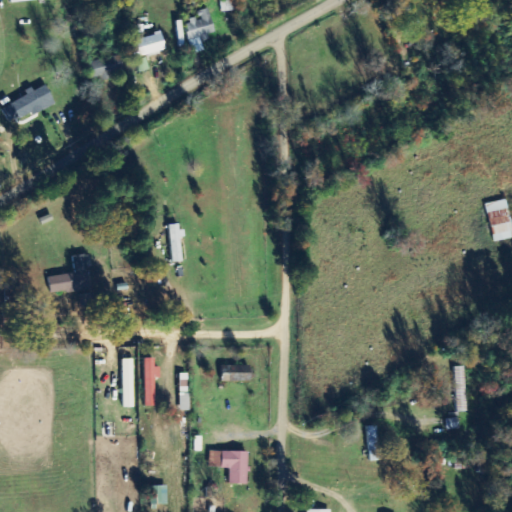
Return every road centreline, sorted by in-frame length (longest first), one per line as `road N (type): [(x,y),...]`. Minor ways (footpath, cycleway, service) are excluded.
road 1 (residential): [(277,33),(282,469)]
road 2 (tertiary): [(0,200),(334,0)]
